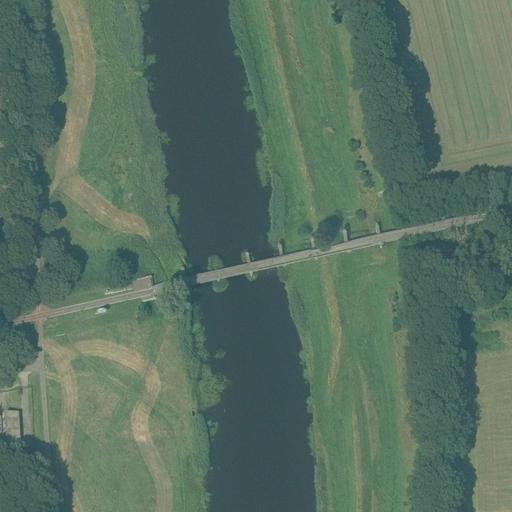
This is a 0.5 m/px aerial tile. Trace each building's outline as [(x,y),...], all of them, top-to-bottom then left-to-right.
[(480,224),(480,223),(476,206),(477,206),(476,205),(476,204),(475,204),(474,203),(473,204),(472,205),(472,206),(472,207),(473,207),(477,224),(477,225),(477,226),(478,226),(478,227),(479,227),(479,226),(480,226),(480,225),(480,224)] [(448,231),(444,213),(444,212),(443,211),(442,211),(441,210),(441,211),(440,211),(440,212),(440,213),(440,214),(444,232),(445,233),(445,234),(446,234),(447,234),(447,233),(448,232),(448,231)] [(415,239),(415,238),(411,221),(412,221),(412,220),(411,220),(411,219),(410,219),(409,218),(408,218),(408,219),(407,220),(407,221),(407,222),(408,222),(412,239),(412,240),(412,241),(413,241),(414,242),(414,241),(415,241),(415,240),(415,239)] [(383,246),(383,245),(379,228),(380,228),(379,227),(378,226),(377,225),(376,225),(375,226),(375,227),(375,228),(375,229),(379,246),(380,247),(380,248),(381,248),(382,249),(382,248),(383,247),(383,246)] [(350,253),(346,235),(347,235),(347,234),(346,234),(346,233),(345,233),(345,232),(344,232),(343,233),(343,234),(342,235),(342,236),(343,236),(347,253),(347,254),(348,255),(349,256),(350,255),(350,254),(350,253)] [(318,260),(314,242),(315,242),(314,241),(313,240),(312,239),(311,240),(310,241),(310,242),(310,243),(311,243),(314,260),(315,261),(315,262),(316,262),(316,263),(317,263),(318,262),(318,261),(318,260)] [(286,267),(282,249),(282,248),(281,247),(280,247),(279,246),(279,247),(278,247),(278,248),(278,249),(277,250),(278,250),(282,268),(283,269),(283,270),(284,270),(285,270),(285,269),(286,268),(286,267)] [(253,274),(249,256),(250,256),(249,256),(249,255),(249,254),(248,254),(247,254),(247,253),(246,254),(246,255),(245,255),(245,256),(245,257),(246,257),(250,275),(250,276),(251,277),(252,277),(253,276),(253,275),(253,274)] [(188,289),(188,288),(184,271),(185,271),(185,270),(184,269),(183,268),(182,268),(181,268),(181,269),(181,270),(180,270),(180,271),(180,272),(181,272),(185,289),(185,290),(186,290),(186,291),(187,291),(188,291),(188,290),(188,289)] [(6,442),(11,442),(21,442),(19,413),(5,414),(6,442)]
